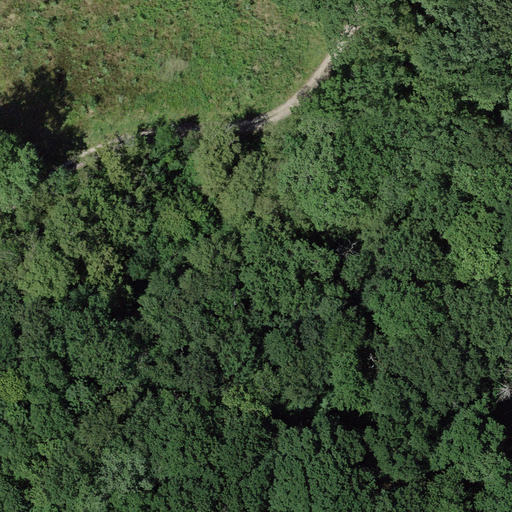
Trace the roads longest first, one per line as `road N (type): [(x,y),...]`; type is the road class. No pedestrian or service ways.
road 1 (track): [(373,0),(262,101),(263,171),(301,242),(511,479)]
road 2 (track): [(0,206),(139,122),(262,101)]
